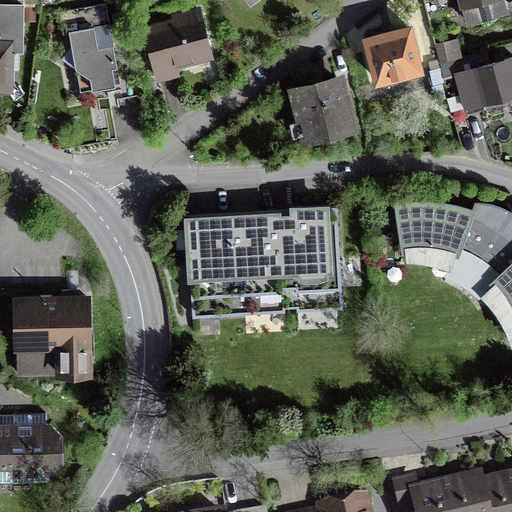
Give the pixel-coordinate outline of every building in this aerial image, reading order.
[(458,0),(460,4),(462,4),(466,21),(508,10),(505,0),(458,0)] [(0,83),(8,84),(9,49),(22,49),(23,2),(0,1),(0,83)] [(107,1),(58,10),(63,33),(69,32),(71,43),(62,57),(76,66),(80,90),(121,83),(107,1)] [(170,21),(143,29),(155,69),(212,53),(200,10),(170,18),(170,21)] [(412,18),(362,31),(374,80),(424,67),(412,18)] [(457,36),(435,42),(444,77),(455,74),(454,69),(472,64),(469,53),(462,55),(457,36)] [(511,53),(472,64),(454,69),(455,74),(464,106),(511,93),(511,53)] [(338,81),(297,91),(308,133),(349,122),(338,81)] [(494,236),(479,228),(483,221),(477,218),(470,216),(472,210),(454,205),(438,203),(417,202),(399,203),(406,247),(434,246),(455,253),(449,273),(468,280),(482,294),(495,283),(506,300),(511,310),(511,246),(509,250),(494,236)] [(297,308),(343,306),(338,206),(293,208),(293,216),(286,217),(281,217),(281,213),(188,218),(193,314),(286,309),(286,305),(297,305),(297,308)] [(88,371),(87,296),(77,296),(77,293),(77,289),(62,289),(63,299),(17,300),(18,372),(88,371)] [(45,421),(45,412),(17,413),(17,418),(17,424),(0,424),(0,460),(11,460),(13,473),(51,473),(63,459),(63,431),(49,421),(45,421)] [(511,511),(511,481),(498,484),(481,488),(480,481),(466,484),(444,489),(417,495),(413,477),(397,480),(403,510),(420,506),(421,511),(511,511)] [(371,511),(368,492),(315,503),(315,507),(292,511),(371,511)]
